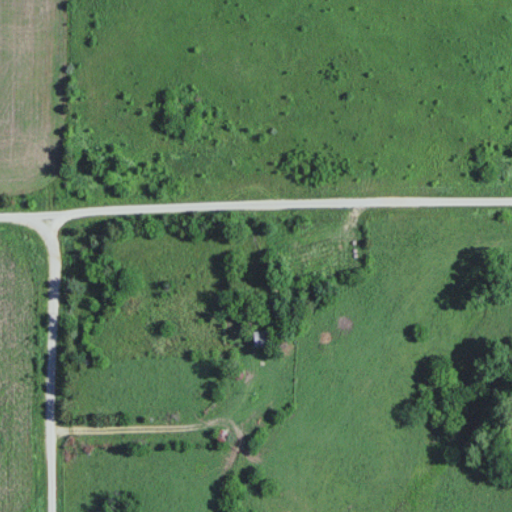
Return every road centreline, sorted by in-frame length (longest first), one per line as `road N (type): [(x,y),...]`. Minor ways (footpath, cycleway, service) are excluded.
road 1 (residential): [(0,215),(511,200)]
road 2 (residential): [(52,511),(57,265),(38,214)]
